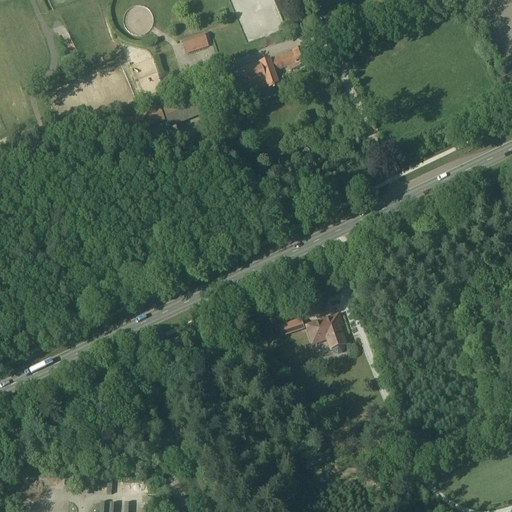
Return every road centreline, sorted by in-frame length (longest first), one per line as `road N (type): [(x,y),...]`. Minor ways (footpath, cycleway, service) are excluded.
road 1 (primary): [(0,389),(511,148)]
road 2 (track): [(329,234),(353,312),(425,476),(465,509),(511,502)]
